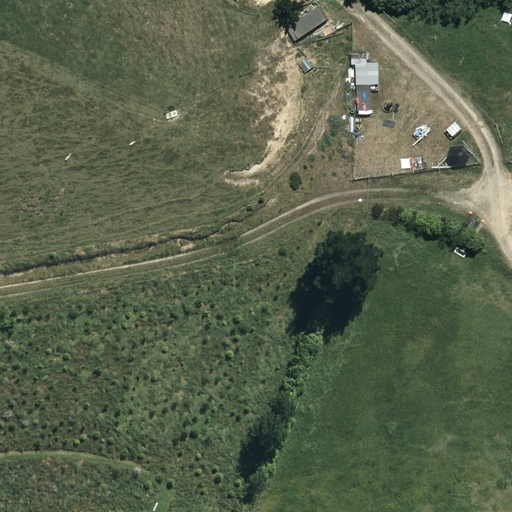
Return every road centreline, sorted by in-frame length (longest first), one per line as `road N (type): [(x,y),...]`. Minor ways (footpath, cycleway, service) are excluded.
road 1 (track): [(505,206),(400,196),(278,218),(136,280),(0,285)]
road 2 (track): [(505,206),(462,91),(352,0)]
